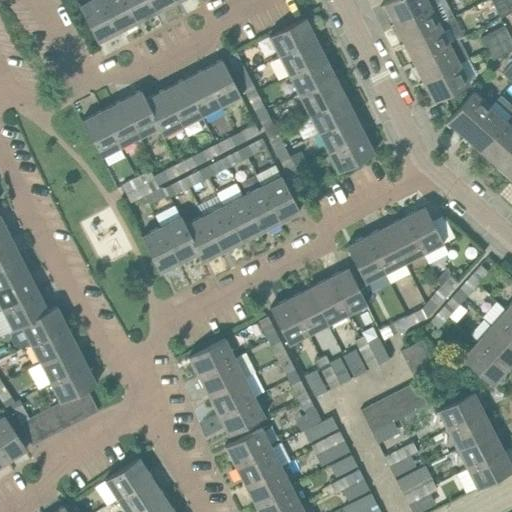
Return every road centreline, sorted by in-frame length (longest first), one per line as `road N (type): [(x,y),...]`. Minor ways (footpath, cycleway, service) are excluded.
road 1 (residential): [(135,362),(176,318),(303,255),(351,207),(434,171)]
road 2 (residential): [(135,362),(107,353),(0,147)]
road 3 (residential): [(434,171),(339,0)]
road 4 (residential): [(94,88),(208,40),(221,19),(260,0)]
road 5 (residential): [(6,511),(44,485),(53,461),(142,404)]
road 6 (residential): [(142,404),(205,511)]
